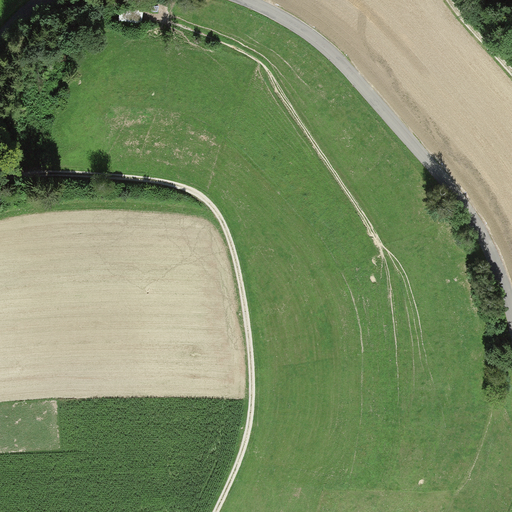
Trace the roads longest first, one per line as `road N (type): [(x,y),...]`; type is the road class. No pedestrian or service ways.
road 1 (track): [(215,511),(244,448),(253,383),(237,262),(214,206),(159,181),(44,173),(0,180)]
road 2 (tertiary): [(511,308),(487,243),(419,150),(324,45),(249,0)]
road 3 (track): [(511,331),(497,420),(464,498)]
